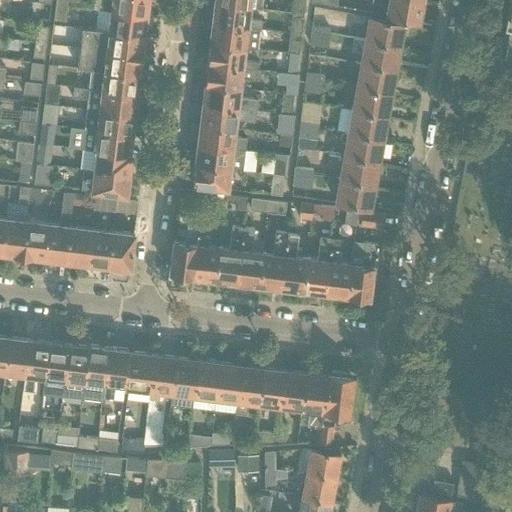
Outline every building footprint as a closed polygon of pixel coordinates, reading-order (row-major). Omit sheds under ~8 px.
[(93,0),(92,8),(98,9),(146,15),(147,0),(93,0)] [(214,0),(214,1),(251,6),(251,7),(261,8),(262,0),(214,0)] [(292,0),(292,8),(304,9),(305,0),(292,0)] [(365,0),(386,4),(384,15),(400,18),(419,21),(423,0),(365,0)] [(503,50),(500,65),(511,66),(511,0),(508,21),(511,22),(509,35),(504,34),(503,36),(509,37),(507,50),(503,50)] [(214,1),(211,22),(260,28),(261,19),(250,17),(251,7),(251,6),(214,1)] [(54,4),(52,20),(65,21),(67,5),(54,4)] [(19,7),(18,19),(30,21),(32,8),(19,7)] [(98,9),(96,29),(143,35),(146,15),(98,9)] [(368,16),(364,39),(398,45),(403,23),(368,16)] [(291,17),(289,32),(301,33),(303,18),(291,17)] [(211,22),(209,42),(246,47),(257,48),(260,28),(211,22)] [(36,26),(34,42),(45,43),(47,28),(36,26)] [(82,27),(79,48),(141,55),(143,35),(96,29),(82,27)] [(311,30),(309,45),(328,47),(330,33),(311,30)] [(289,32),(287,52),(299,53),(301,33),(289,32)] [(364,39),(360,62),(394,68),(398,45),(364,39)] [(45,43),(34,42),(32,58),(43,60),(45,43)] [(209,42),(207,62),(244,67),(257,69),(258,62),(244,61),(246,47),(209,42)] [(77,66),(91,68),(139,74),(141,55),(79,48),(77,66)] [(289,54),(287,70),(297,71),(299,56),(289,54)] [(30,62),(28,79),(40,80),(42,64),(30,62)] [(207,62),(204,83),(241,88),(242,78),(258,80),(259,69),(244,67),(207,62)] [(360,62),(356,85),(390,91),(394,68),(360,62)] [(47,64),(45,78),(55,79),(57,66),(47,64)] [(91,68),(88,88),(136,94),(139,74),(91,68)] [(286,74),(284,94),(294,95),(296,95),(299,75),(296,75),(286,74)] [(305,77),(303,91),(323,93),(324,79),(305,77)] [(24,82),(22,93),(39,95),(40,84),(40,83),(24,81),(24,82)] [(204,83),(202,103),(256,109),(257,98),(240,96),(241,88),(204,83)] [(356,85),(351,109),(386,115),(390,91),(356,85)] [(73,87),(72,97),(73,97),(87,99),(86,109),(134,114),(136,94),(88,88),(74,87),(73,87)] [(44,91),(43,104),(56,105),(58,92),(44,91)] [(283,96),(281,111),(292,112),(294,98),(283,96)] [(202,103),(199,123),(236,128),(237,119),(254,121),(256,109),(202,103)] [(43,104),(40,124),(55,126),(57,106),(56,106),(56,105),(43,104)] [(19,105),(17,121),(35,123),(37,107),(19,105)] [(340,106),(336,130),(347,132),(381,138),(386,115),(351,109),(340,106)] [(302,108),(300,123),(318,126),(320,110),(302,108)] [(86,109),(84,129),(131,135),(134,114),(86,109)] [(278,113),(276,133),(278,133),(280,133),(290,134),(292,134),(294,115),(278,113)] [(35,123),(17,121),(16,133),(34,135),(35,123)] [(199,123),(197,144),(245,149),(246,138),(235,137),(236,128),(199,123)] [(318,126),(300,123),(297,142),(316,144),(318,126)] [(40,124),(38,140),(52,141),(55,126),(40,124)] [(81,149),(93,150),(130,155),(131,154),(129,154),(131,135),(84,129),(81,149)] [(347,132),(343,155),(377,162),(381,138),(347,132)] [(278,135),(278,140),(282,146),(288,147),(291,147),(292,134),(290,134),(280,133),(278,133),(278,135)] [(18,161),(30,163),(32,144),(16,142),(14,160),(18,161)] [(197,144),(194,164),(231,168),(243,170),(245,149),(197,144)] [(37,148),(35,163),(50,165),(52,149),(37,148)] [(94,151),(92,170),(128,175),(130,155),(93,150),(93,151),(94,151)] [(274,153),(272,173),(283,175),(286,155),(274,153)] [(343,155),(338,178),(373,184),(377,162),(343,155)] [(30,163),(18,161),(16,181),(27,183),(30,163)] [(35,163),(33,183),(49,185),(52,165),(50,165),(35,163)] [(231,168),(194,164),(192,185),(229,189),(231,168)] [(128,175),(92,170),(82,169),(80,189),(126,194),(128,175)] [(294,172),(292,185),(310,188),(312,175),(312,174),(294,172)] [(272,173),(269,194),(270,194),(281,195),(283,175),(272,173)] [(373,184),(338,178),(334,201),(369,207),(373,184)] [(27,205),(28,197),(29,187),(18,186),(16,204),(27,205)] [(28,198),(39,200),(41,189),(29,187),(28,197),(28,198)] [(179,188),(178,201),(200,204),(201,190),(179,188)] [(63,191),(59,224),(68,225),(71,205),(72,193),(63,191)] [(72,193),(71,205),(79,206),(85,201),(86,194),(72,193)] [(93,209),(93,210),(106,212),(108,197),(103,197),(94,195),(93,209)] [(237,195),(235,209),(245,210),(246,196),(237,195)] [(251,197),(249,209),(267,212),(269,199),(251,197)] [(116,198),(114,211),(135,214),(136,201),(116,198)] [(269,199),(267,212),(284,214),(286,202),(269,199)] [(300,201),(298,217),(311,218),(313,202),(300,201)] [(323,206),(321,219),(332,220),(333,207),(323,206)] [(343,223),(356,224),(357,210),(344,208),(343,223)] [(360,224),(382,227),(383,213),(361,210),(360,224)] [(0,248),(0,252),(21,255),(25,220),(4,217),(0,248)] [(21,255),(42,258),(47,222),(25,220),(21,255)] [(168,273),(192,276),(198,221),(186,220),(184,242),(172,240),(168,273)] [(192,276),(215,279),(218,246),(206,244),(208,223),(198,221),(192,276)] [(42,258),(64,261),(68,225),(47,222),(42,258)] [(64,261),(85,263),(89,227),(68,225),(64,261)] [(215,279),(237,282),(243,227),(230,225),(228,247),(218,246),(215,279)] [(85,263),(107,266),(111,230),(89,227),(85,263)] [(237,282),(257,284),(262,251),(250,250),(253,228),(243,227),(237,282)] [(111,230),(107,266),(129,269),(133,233),(111,230)] [(257,284),(280,287),(287,232),(275,230),(272,252),(262,251),(257,284)] [(280,287),(302,290),(306,256),(294,254),(297,233),(287,232),(280,287)] [(302,290),(324,293),(331,238),(318,237),(316,257),(306,256),(302,290)] [(324,293),(346,295),(350,261),(338,260),(341,240),(331,238),(324,293)] [(350,261),(346,295),(368,298),(373,257),(376,257),(378,244),(363,242),(353,241),(350,261)] [(3,373),(24,375),(29,339),(8,336),(3,373)] [(36,377),(44,378),(48,341),(29,339),(24,375),(23,390),(34,391),(36,377)] [(44,378),(42,394),(61,396),(68,344),(48,341),(44,378)] [(68,344),(61,396),(81,398),(88,344),(87,344),(87,346),(68,344)] [(88,344),(81,398),(102,401),(102,398),(108,346),(88,344)] [(108,346),(102,398),(122,401),(123,386),(128,351),(128,349),(108,346)] [(123,386),(150,390),(154,354),(128,351),(123,386)] [(171,392),(172,393),(177,357),(154,354),(150,390),(159,391),(171,392)] [(171,392),(170,404),(191,407),(193,395),(197,359),(177,357),(172,393),(171,392)] [(193,395),(215,398),(219,362),(197,359),(193,395)] [(215,398),(237,400),(241,364),(219,362),(215,398)] [(237,400),(235,413),(246,415),(247,402),(259,403),(263,367),(241,364),(237,400)] [(259,403),(279,406),(283,370),(263,367),(259,403)] [(279,406),(300,408),(304,372),(283,370),(279,406)] [(304,372),(300,408),(309,409),(307,425),(310,426),(308,443),(318,443),(318,440),(323,403),(327,373),(326,373),(326,375),(304,372)] [(327,373),(318,440),(330,442),(334,412),(346,414),(348,397),(349,398),(350,396),(352,394),(353,385),(351,382),(352,379),(349,376),(347,376),(344,373),(332,372),(328,373),(327,373)] [(150,390),(149,398),(158,400),(159,391),(150,390)] [(276,443),(285,443),(285,423),(277,423),(276,443)] [(18,425),(16,439),(36,442),(38,427),(18,425)] [(0,427),(0,437),(10,439),(11,429),(0,427)] [(42,428),(40,441),(55,443),(56,434),(57,430),(42,428)] [(254,430),(253,442),(271,441),(272,432),(254,430)] [(211,431),(210,445),(232,444),(231,435),(211,431)] [(188,433),(188,446),(204,445),(205,435),(188,433)] [(234,433),(231,435),(232,444),(247,443),(247,435),(234,433)] [(56,434),(55,443),(76,446),(77,436),(56,434)] [(77,436),(76,446),(96,448),(97,437),(78,435),(77,436)] [(97,437),(96,448),(115,451),(116,440),(97,437)] [(121,438),(120,450),(142,451),(142,450),(143,439),(121,438)] [(167,440),(167,449),(178,449),(177,439),(167,440)] [(233,448),(216,448),(217,466),(233,466),(234,466),(233,448)] [(310,448),(306,471),(336,477),(340,453),(310,448)] [(3,449),(1,467),(26,470),(28,452),(3,449)] [(50,450),(49,462),(71,464),(72,452),(50,450)] [(274,450),(263,451),(263,468),(274,468),(274,450)] [(71,464),(70,469),(102,472),(102,471),(104,455),(72,451),(72,452),(71,464)] [(39,454),(38,467),(48,468),(49,454),(39,454)] [(104,455),(102,471),(119,472),(120,457),(104,455)] [(257,455),(236,456),(237,472),(258,471),(257,455)] [(138,458),(137,468),(145,469),(146,459),(138,458)] [(145,469),(144,475),(165,477),(167,459),(146,459),(145,469)] [(167,459),(165,477),(184,479),(185,463),(185,459),(167,459)] [(502,508),(511,509),(511,468),(464,459),(456,500),(462,501),(465,502),(485,505),(502,508)] [(185,463),(184,479),(184,499),(202,499),(202,463),(185,463)] [(274,468),(263,468),(263,485),(274,485),(274,468)] [(306,471),(301,496),(331,502),(336,477),(306,471)] [(422,494),(418,511),(459,511),(462,501),(456,500),(451,499),(454,483),(435,480),(432,496),(422,494)] [(268,511),(271,496),(258,494),(259,511),(268,511)] [(141,511),(143,498),(127,496),(125,511),(141,511)] [(298,511),(329,511),(331,502),(301,496),(299,507),(298,511)]
